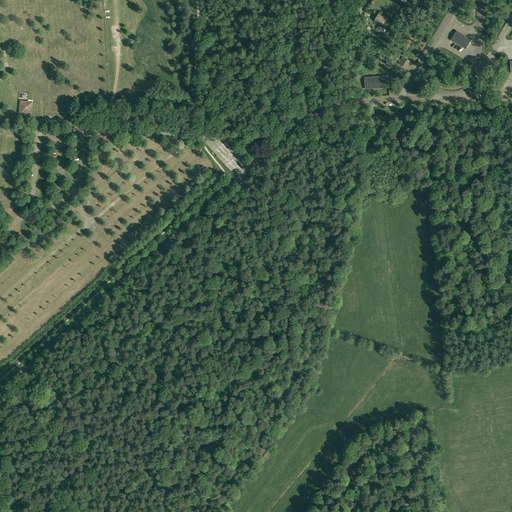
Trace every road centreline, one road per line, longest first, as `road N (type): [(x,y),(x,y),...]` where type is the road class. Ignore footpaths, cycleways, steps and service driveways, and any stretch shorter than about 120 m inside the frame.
road 1 (unclassified): [(0,390),(293,129)]
road 2 (unclassified): [(293,129),(291,116),(366,0)]
road 3 (track): [(89,222),(189,135)]
road 4 (track): [(109,126),(119,49),(115,0)]
